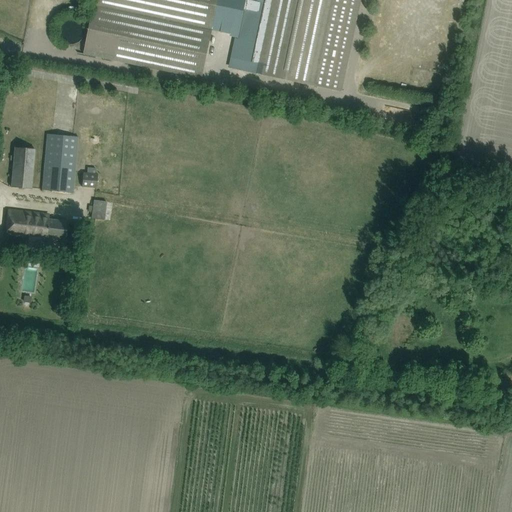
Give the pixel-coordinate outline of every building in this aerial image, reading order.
[(94,0),(83,54),(202,79),(212,30),(240,36),(247,0),(94,0)] [(247,0),(240,36),(233,69),(251,73),(249,78),(317,93),(318,87),(337,91),(356,0),(247,0)] [(73,193),(78,137),(46,134),(41,190),(73,193)] [(30,189),(34,149),(14,147),(11,187),(30,189)] [(96,188),(97,175),(83,173),(81,187),(96,188)] [(101,190),(100,205),(113,206),(114,191),(101,190)] [(106,213),(107,207),(90,204),(89,211),(106,213)] [(64,240),(67,221),(52,219),(52,216),(8,210),(5,232),(64,240)]
